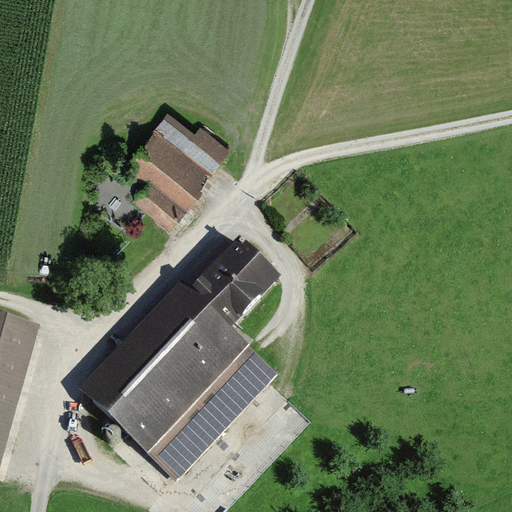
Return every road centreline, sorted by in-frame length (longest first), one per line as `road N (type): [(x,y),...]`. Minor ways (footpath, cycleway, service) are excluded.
road 1 (unclassified): [(37,511),(59,411),(168,271),(249,190),(309,0)]
road 2 (track): [(511,118),(296,163),(249,190)]
